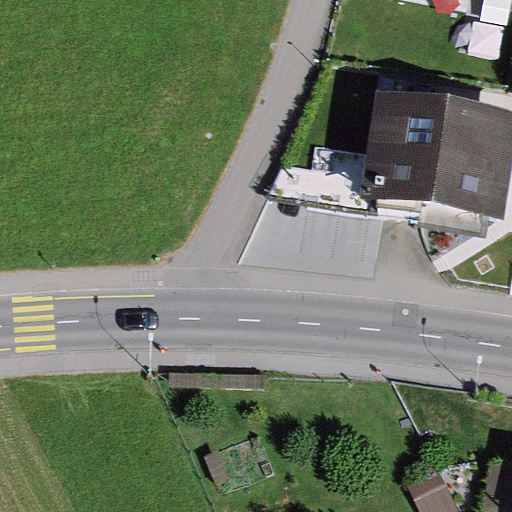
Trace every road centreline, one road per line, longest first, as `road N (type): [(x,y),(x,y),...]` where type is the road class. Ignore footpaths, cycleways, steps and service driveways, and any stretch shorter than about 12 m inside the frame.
road 1 (residential): [(184,318),(284,100),(314,0)]
road 2 (tertiary): [(184,318),(511,351)]
road 3 (tertiary): [(0,326),(184,318)]
